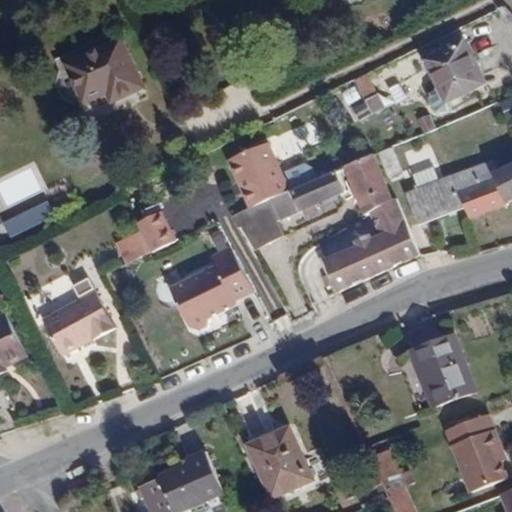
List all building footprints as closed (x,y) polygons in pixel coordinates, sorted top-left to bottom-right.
[(115,35),(55,61),(60,70),(68,66),(85,102),(106,93),(110,101),(140,88),(115,35)] [(463,43),(424,60),(439,93),(427,99),(436,117),(450,108),(448,104),(484,84),(463,43)] [(399,85),(380,90),(385,106),(403,100),(399,85)] [(363,98),(368,114),(383,109),(378,93),(363,98)] [(227,162),(250,210),(264,204),(269,201),(288,192),(266,144),(227,162)] [(377,156),(389,179),(401,173),(390,150),(377,156)] [(371,156),(345,169),(361,202),(366,214),(392,201),(371,156)] [(407,195),(418,221),(461,202),(457,193),(496,176),(490,162),(438,185),(431,170),(413,178),(418,190),(407,195)] [(511,168),(496,176),(457,193),(461,202),(468,219),(511,199),(511,168)] [(344,193),(333,171),(288,192),(269,201),(279,221),(298,212),(302,221),(316,215),(312,208),(344,193)] [(54,215),(47,200),(3,223),(10,238),(54,215)] [(314,246),(336,292),(419,254),(394,200),(392,201),(366,214),(314,246)] [(250,210),(234,217),(251,253),(280,239),(264,204),(250,210)] [(162,209),(133,221),(138,232),(114,242),(123,264),(176,241),(162,209)] [(202,273),(161,295),(182,332),(192,336),(202,331),(208,320),(233,308),(234,304),(252,294),(229,250),(197,267),(202,273)] [(41,318),(59,354),(113,327),(93,287),(77,295),(79,300),(41,318)] [(0,313),(0,374),(6,371),(3,365),(24,354),(1,312),(0,313)] [(415,353),(435,408),(476,393),(457,338),(415,353)] [(491,417),(448,433),(468,484),(472,494),(508,480),(502,464),(508,461),(491,417)] [(290,430),(251,448),(279,507),(317,489),(290,430)] [(390,453),(375,460),(397,511),(414,511),(408,496),(401,499),(398,491),(412,485),(406,473),(400,476),(390,453)] [(153,508),(154,511),(183,511),(225,494),(208,455),(189,463),(191,467),(162,479),(171,500),(153,508)] [(472,494),(468,484),(453,490),(457,500),(472,494)] [(511,511),(511,491),(502,496),(508,511),(511,511)]
